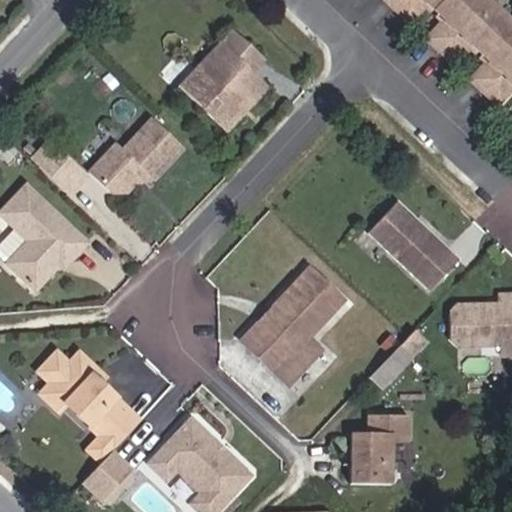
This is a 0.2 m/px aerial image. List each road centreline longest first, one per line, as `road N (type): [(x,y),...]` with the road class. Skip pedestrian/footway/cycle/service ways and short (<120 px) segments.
road 1 (residential): [(366,67),(208,224),(165,317),(280,430)]
road 2 (residential): [(496,192),(366,67)]
